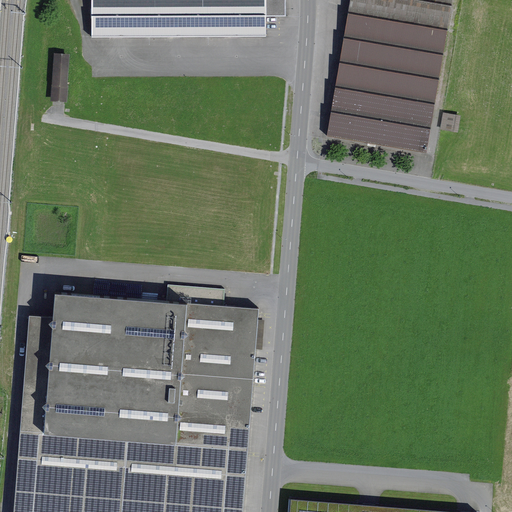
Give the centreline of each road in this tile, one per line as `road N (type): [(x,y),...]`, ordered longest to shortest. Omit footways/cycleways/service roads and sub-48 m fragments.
road 1 (unclassified): [(269,511),(308,0)]
road 2 (track): [(511,195),(47,118)]
